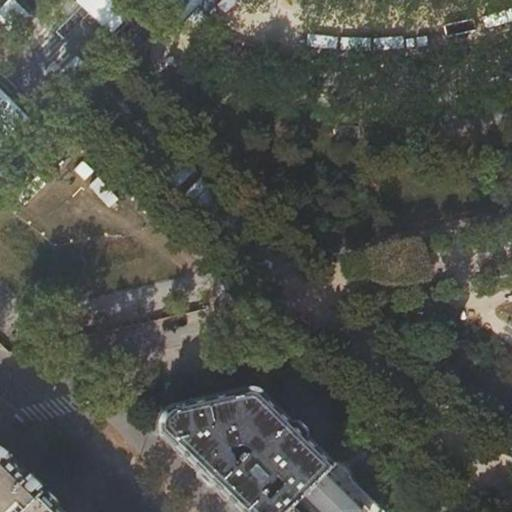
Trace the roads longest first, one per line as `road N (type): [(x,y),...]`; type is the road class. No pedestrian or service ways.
road 1 (residential): [(0,366),(307,298)]
road 2 (residential): [(147,511),(0,368)]
road 3 (residential): [(0,110),(108,0)]
